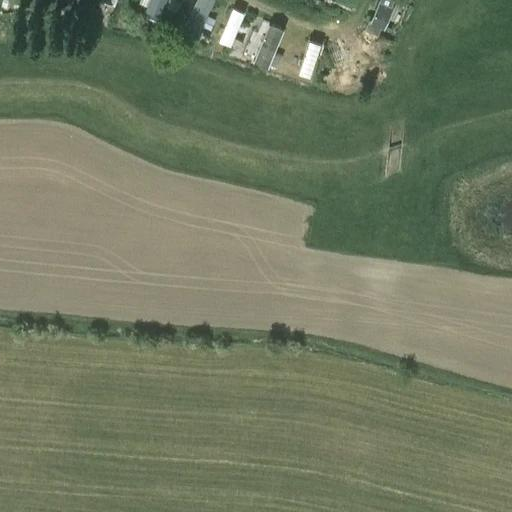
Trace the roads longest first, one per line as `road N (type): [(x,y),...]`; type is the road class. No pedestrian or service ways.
road 1 (track): [(0,91),(83,95),(155,136),(321,171),(511,116)]
road 2 (track): [(322,244),(154,181),(0,146)]
road 3 (track): [(242,0),(305,28),(355,21),(366,0)]
